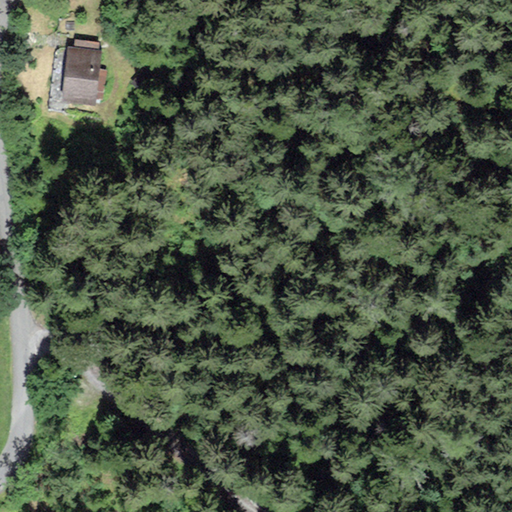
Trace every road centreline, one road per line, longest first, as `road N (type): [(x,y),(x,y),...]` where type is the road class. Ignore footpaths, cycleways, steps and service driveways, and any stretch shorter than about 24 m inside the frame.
road 1 (unclassified): [(0,480),(18,454),(24,406),(0,168)]
road 2 (track): [(257,511),(127,409),(76,356),(22,330)]
